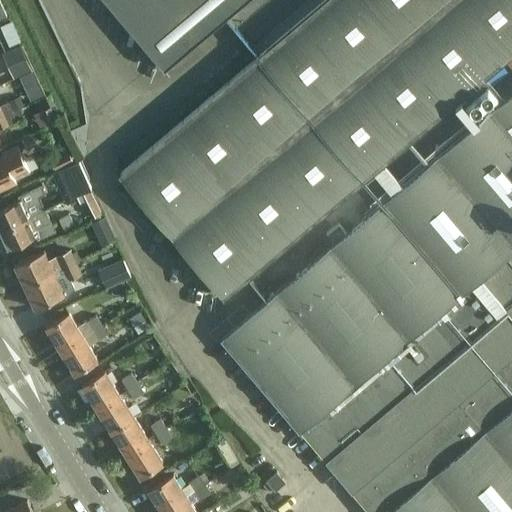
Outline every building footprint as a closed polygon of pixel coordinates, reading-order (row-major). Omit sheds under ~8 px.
[(107,0),(164,67),(242,0),(107,0)] [(224,294),(511,50),(511,0),(322,0),(120,171),(224,294)] [(15,31),(4,36),(9,47),(20,42),(15,31)] [(20,45),(3,52),(14,77),(31,70),(25,57),(20,45)] [(32,71),(20,76),(24,86),(36,80),(32,71)] [(511,511),(511,92),(222,337),(370,511),(511,511)] [(20,96),(8,101),(13,110),(19,107),(24,105),(20,96)] [(8,101),(0,104),(0,115),(13,110),(8,101)] [(46,127),(59,120),(57,117),(60,115),(56,106),(53,107),(52,106),(39,112),(46,127)] [(0,141),(1,141),(0,139),(0,128),(18,120),(13,110),(0,115),(0,141)] [(30,133),(21,137),(25,147),(34,142),(30,133)] [(0,187),(16,180),(15,178),(30,172),(17,145),(1,152),(3,155),(0,156),(0,187)] [(56,168),(73,160),(69,149),(51,158),(56,168)] [(89,187),(85,179),(78,165),(68,170),(74,184),(73,184),(77,193),(89,187)] [(19,199),(0,207),(0,229),(29,216),(44,208),(39,196),(46,193),(41,183),(17,195),(19,199)] [(102,213),(90,188),(76,196),(80,204),(85,201),(93,217),(102,213)] [(56,230),(51,221),(46,209),(29,217),(29,216),(0,229),(0,230),(8,248),(37,235),(38,238),(56,230)] [(64,230),(83,221),(78,211),(70,215),(69,214),(59,219),(64,230)] [(105,216),(92,222),(102,245),(115,239),(105,216)] [(44,249),(15,263),(25,284),(63,267),(57,255),(49,259),(44,249)] [(70,249),(57,255),(63,267),(76,261),(70,249)] [(107,287),(131,276),(124,260),(99,271),(107,287)] [(54,271),(25,285),(36,307),(65,293),(59,280),(67,276),(68,279),(81,273),(76,261),(63,267),(54,271)] [(140,310),(130,316),(138,329),(148,323),(140,310)] [(96,314),(77,326),(69,312),(46,326),(61,349),(102,323),(96,314)] [(97,358),(89,345),(108,333),(102,323),(61,349),(75,372),(97,358)] [(105,371),(83,385),(97,407),(119,393),(105,371)] [(132,372),(121,379),(127,388),(138,382),(138,381),(132,372)] [(138,382),(127,388),(128,389),(134,398),(144,391),(138,382)] [(111,430),(134,416),(119,393),(97,407),(111,430)] [(125,452),(148,438),(134,416),(111,430),(125,452)] [(156,434),(166,427),(160,418),(150,424),(156,434)] [(156,434),(162,443),(173,437),(166,427),(156,434)] [(148,438),(125,452),(140,476),(163,462),(148,438)] [(286,481),(277,470),(266,480),(275,491),(286,481)] [(162,510),(186,495),(173,474),(149,489),(162,510)] [(194,490),(205,483),(200,474),(188,482),(194,490)] [(197,511),(192,504),(211,491),(205,483),(194,490),(186,495),(162,510),(162,511),(197,511)] [(33,511),(27,500),(4,511),(33,511)]
